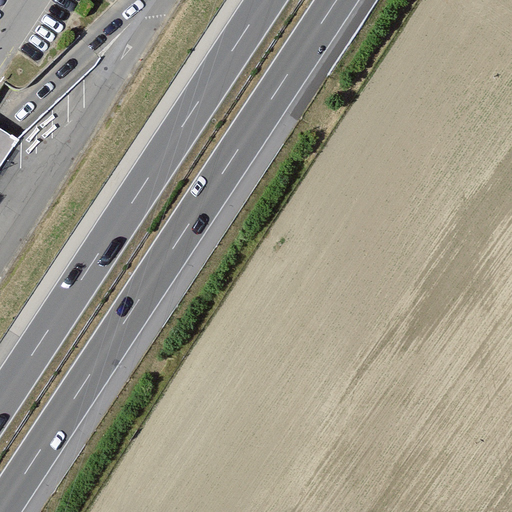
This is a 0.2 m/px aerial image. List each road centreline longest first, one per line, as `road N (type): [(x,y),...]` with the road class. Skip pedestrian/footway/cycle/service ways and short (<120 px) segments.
road 1 (motorway): [(0,511),(337,0)]
road 2 (motorway): [(266,0),(0,404)]
